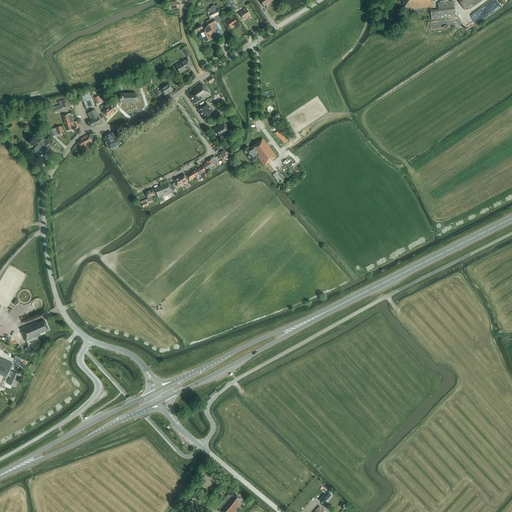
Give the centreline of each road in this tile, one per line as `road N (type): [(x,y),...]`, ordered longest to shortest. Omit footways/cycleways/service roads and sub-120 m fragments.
road 1 (unclassified): [(200,446),(213,429),(207,405),(235,379),(511,233)]
road 2 (tertiary): [(89,339),(55,293),(44,187),(82,133),(140,122),(174,97)]
road 3 (trunk): [(323,313),(511,218)]
road 4 (trunk): [(323,313),(161,388)]
road 5 (unclassified): [(0,459),(92,398),(97,384),(80,363),(89,339)]
road 6 (trunk): [(167,398),(323,313)]
road 7 (tertiary): [(174,97),(321,0)]
road 8 (trunk): [(0,476),(158,402)]
road 9 (trunk): [(153,392),(0,474)]
road 10 (residential): [(137,191),(210,153),(174,97)]
